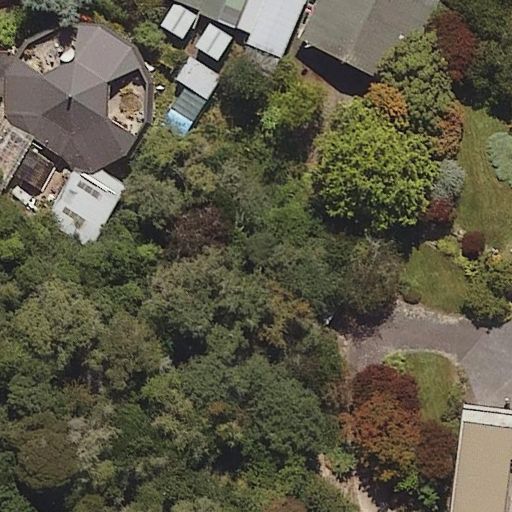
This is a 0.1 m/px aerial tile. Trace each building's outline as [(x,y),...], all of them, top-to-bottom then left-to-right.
[(171,0),(162,25),(187,34),(197,7),(234,20),(241,0),(171,0)] [(248,0),(238,25),(250,31),(248,36),(281,50),(301,0),(248,0)] [(431,0),(316,0),(301,30),(391,77),(431,0)] [(39,63),(11,44),(9,44),(4,43),(0,44),(0,100),(6,111),(0,122),(0,174),(3,176),(26,136),(71,162),(40,218),(88,245),(126,180),(91,160),(94,159),(106,155),(118,148),(128,139),(136,129),(104,105),(103,69),(142,56),(142,54),(135,43),(126,33),(116,24),(105,18),(92,13),(79,11),(73,11),(74,46),(39,63)] [(234,31),(208,16),(191,45),(216,60),(234,31)] [(229,77),(192,54),(174,81),(212,105),(229,77)] [(511,511),(511,416),(462,411),(450,511),(511,511)]
